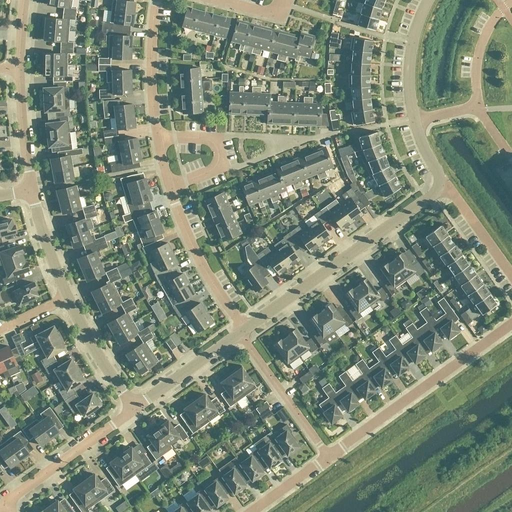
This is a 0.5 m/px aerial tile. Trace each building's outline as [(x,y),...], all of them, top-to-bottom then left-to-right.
[(63,8),(63,14),(76,16),(76,10),(71,9),(72,0),(48,0),(47,6),(63,8)] [(112,1),(111,12),(133,15),(135,3),(133,3),(133,1),(128,0),(127,2),(112,1)] [(363,4),(381,10),(385,0),(384,0),(365,0),(364,4),(363,4)] [(360,15),(378,20),(381,10),(363,4),(360,15)] [(182,28),(193,30),(198,11),(187,9),(182,28)] [(198,11),(193,30),(203,33),(208,14),(198,11)] [(102,23),(101,29),(114,30),(114,24),(132,27),(132,24),(134,24),(135,17),(133,17),(133,15),(111,12),(110,24),(102,23)] [(69,32),(70,21),(75,21),(76,16),(63,14),(62,20),(46,19),(45,30),(69,32)] [(203,33),(214,36),(219,17),(208,14),(203,33)] [(378,21),(378,20),(360,15),(357,26),(375,31),(378,21)] [(219,17),(214,36),(225,39),(230,20),(219,17)] [(238,51),(243,52),(244,46),(250,25),(237,22),(231,42),(240,45),(238,51)] [(262,28),(250,25),(244,46),(252,48),(251,54),(255,56),(262,28)] [(269,52),(275,32),(262,28),(255,56),(260,57),(261,50),(269,52)] [(108,48),(130,49),(131,37),(113,36),(114,30),(101,29),(101,36),(108,36),(108,48)] [(60,43),(60,49),(73,49),(73,43),(68,43),(69,32),(45,30),(44,41),(60,43)] [(280,62),(287,35),(275,32),(269,52),(278,54),(276,61),(280,62)] [(314,38),(301,34),(300,38),(295,59),(294,62),(298,63),(300,56),(309,58),(314,38)] [(300,38),(287,35),(280,62),(285,63),(287,57),(295,59),(300,38)] [(350,51),(371,53),(373,42),(352,38),(350,51)] [(98,59),(98,66),(110,66),(110,60),(130,61),(130,49),(108,48),(108,60),(98,59)] [(73,55),(73,49),(60,49),(60,55),(43,54),(43,66),(67,66),(67,55),(73,55)] [(352,52),(351,64),(370,65),(371,53),(350,51),(352,52)] [(255,72),(263,72),(263,63),(255,63),(255,72)] [(348,75),(348,76),(369,76),(370,65),(351,64),(350,75),(348,75)] [(67,77),(67,66),(43,66),(43,77),(59,77),(60,83),(72,83),(72,77),(67,77)] [(110,72),(110,66),(98,66),(98,73),(107,72),(107,83),(108,83),(113,83),(130,83),(130,71),(110,72)] [(180,71),(180,82),(200,80),(199,69),(180,71)] [(348,76),(348,89),(369,88),(369,76),(348,76)] [(180,82),(181,93),(201,91),(200,80),(180,82)] [(45,90),(44,90),(44,95),(44,101),(69,100),(68,89),(66,89),(66,83),(60,83),(53,83),(53,89),(45,90)] [(130,83),(113,83),(108,83),(108,91),(99,91),(99,100),(113,100),(113,95),(131,95),(130,83)] [(228,115),(242,116),(243,94),(243,88),(239,87),(238,94),(229,94),(228,115)] [(252,88),(251,95),(243,94),(242,116),(255,116),(256,88),(252,88)] [(256,88),(255,116),(267,117),(268,117),(268,103),(269,103),(269,95),(260,95),(261,88),(256,88)] [(350,89),(351,101),(370,99),(369,88),(348,89),(350,89)] [(181,93),(182,103),(201,102),(201,91),(181,93)] [(277,104),(269,103),(268,103),(268,117),(267,117),(267,125),(281,125),(282,97),(277,97),(277,104)] [(281,125),(294,126),(294,105),(286,104),(286,97),(282,97),(281,125)] [(294,126),(307,127),(308,98),(303,98),(303,105),(294,105),(294,126)] [(321,106),(312,105),(312,98),(308,98),(307,127),(320,127),(321,106)] [(350,113),(371,111),(370,99),(351,101),(353,113),(350,113)] [(69,100),(44,101),(45,108),(45,113),(47,113),(54,112),(55,118),(68,117),(70,117),(69,100)] [(111,120),(116,119),(133,117),(132,105),(122,106),(121,101),(102,102),(103,109),(109,108),(111,120)] [(183,115),(202,113),(201,102),(182,103),(183,115)] [(374,122),(371,111),(350,113),(353,126),(374,122)] [(48,125),(46,125),(47,130),(47,137),(70,134),(70,133),(68,123),(68,117),(55,118),(55,124),(48,125)] [(116,119),(117,131),(134,129),(134,126),(136,126),(135,119),(133,119),(133,117),(116,119)] [(111,131),(103,132),(104,139),(116,137),(115,131),(115,130),(111,131)] [(362,151),(380,145),(379,145),(376,134),(377,133),(376,133),(359,138),(362,150),(362,151)] [(47,137),(48,143),(49,148),(58,147),(59,153),(69,151),(72,151),(71,145),(70,134),(47,137)] [(116,155),(138,151),(136,139),(117,143),(116,137),(104,139),(105,146),(114,144),(116,155)] [(380,145),(362,151),(354,154),(356,159),(360,157),(363,165),(364,164),(384,156),(380,145)] [(325,148),(312,153),(323,180),(327,178),(324,172),(333,168),(325,148)] [(81,149),(72,151),(69,151),(70,157),(51,160),(53,172),(70,169),(73,168),(71,157),(82,155),(81,149)] [(109,164),(111,174),(127,171),(127,170),(126,171),(125,165),(141,162),(138,151),(116,155),(118,162),(109,164)] [(312,153),(300,158),(308,178),(316,175),(318,181),(323,180),(312,153)] [(372,175),(389,167),(388,167),(384,156),(364,164),(369,176),(372,175)] [(300,158),(288,163),(299,189),(303,188),(300,181),(308,178),(300,158)] [(354,158),(347,161),(350,168),(357,165),(354,158)] [(276,168),(277,172),(284,188),(292,185),(294,191),(299,189),(288,163),(276,168)] [(73,166),(74,173),(89,171),(88,164),(73,166)] [(378,186),(394,178),(394,177),(389,167),(372,175),(378,186)] [(70,169),(53,172),(54,176),(52,176),(54,184),(73,180),(70,169)] [(339,171),(332,176),(336,182),(344,177),(339,171)] [(277,172),(265,177),(276,203),(280,201),(278,195),(286,191),(284,188),(277,172)] [(125,197),(148,190),(145,179),(137,181),(135,176),(131,176),(120,180),(125,197)] [(265,177),(253,182),(261,201),(269,198),(272,204),(276,203),(265,177)] [(398,190),(400,188),(394,178),(378,186),(378,187),(379,187),(384,198),(385,198),(392,193),(393,195),(399,191),(398,190)] [(261,201),(253,182),(241,187),(249,206),(257,203),(260,209),(264,208),(261,201)] [(60,203),(77,199),(79,198),(76,187),(55,192),(57,200),(59,199),(60,203)] [(354,194),(351,189),(341,196),(345,202),(340,206),(352,223),(362,216),(353,203),(359,199),(358,198),(354,194)] [(125,197),(127,203),(126,203),(129,214),(139,211),(142,210),(140,205),(151,201),(151,200),(153,199),(151,194),(149,195),(148,190),(125,197)] [(223,194),(205,202),(209,212),(227,204),(223,194)] [(363,195),(361,196),(358,198),(359,199),(365,208),(370,205),(363,195)] [(77,199),(60,203),(63,214),(80,210),(77,199)] [(335,200),(320,212),(327,222),(333,218),(342,231),(352,223),(340,206),(335,200)] [(227,204),(209,212),(214,222),(232,214),(227,204)] [(83,215),(95,211),(94,205),(82,209),(83,215)] [(129,214),(122,217),(124,224),(132,221),(136,231),(159,223),(155,212),(144,216),(142,210),(139,211),(129,214)] [(95,211),(83,215),(85,220),(97,217),(95,211)] [(308,229),(320,246),(330,239),(321,226),(327,222),(320,212),(314,216),(318,222),(308,229)] [(232,214),(214,222),(218,232),(236,224),(232,214)] [(70,237),(87,231),(83,220),(66,226),(70,237)] [(0,243),(2,243),(0,237),(16,234),(14,226),(13,227),(11,221),(1,223),(0,221),(0,243)] [(163,234),(159,223),(136,231),(143,248),(150,245),(154,243),(152,238),(163,234)] [(236,224),(218,232),(223,242),(241,234),(236,224)] [(432,247),(447,237),(447,236),(440,227),(440,226),(438,228),(436,226),(431,230),(432,232),(425,237),(425,238),(426,238),(432,247)] [(288,234),(296,244),(301,240),(310,253),(320,246),(308,229),(302,233),(298,227),(288,234)] [(94,247),(106,243),(104,237),(95,241),(93,235),(91,236),(89,231),(87,231),(70,237),(74,248),(92,242),(94,247)] [(284,240),(274,247),(277,251),(289,268),(299,261),(290,249),(296,244),(288,234),(282,238),(284,240)] [(439,257),(454,246),(447,237),(432,247),(433,248),(433,247),(439,257)] [(83,271),(99,264),(96,259),(101,257),(99,252),(108,249),(106,243),(94,247),(96,252),(78,260),(83,271)] [(150,252),(155,262),(172,254),(167,244),(153,251),(150,245),(143,248),(142,249),(145,255),(150,252)] [(423,254),(416,244),(411,248),(418,258),(423,254)] [(265,269),(248,245),(244,248),(247,262),(251,268),(242,275),(255,293),(267,284),(259,273),(265,269)] [(0,262),(1,267),(23,259),(21,254),(23,254),(20,247),(5,252),(3,246),(0,247),(0,262)] [(446,267),(461,256),(454,247),(454,246),(439,257),(440,257),(446,266),(446,267)] [(289,268),(277,251),(271,256),(269,253),(265,256),(263,253),(257,257),(264,267),(270,263),(279,276),(289,268)] [(157,281),(170,275),(167,270),(177,265),(172,254),(155,262),(150,265),(155,275),(154,275),(157,281)] [(424,273),(417,263),(411,267),(401,254),(395,259),(396,260),(392,263),(405,282),(415,274),(417,277),(424,273)] [(453,276),(468,266),(468,265),(468,266),(461,256),(446,267),(447,267),(453,276)] [(25,264),(23,259),(1,267),(5,279),(2,280),(4,286),(15,282),(13,276),(29,271),(26,264),(25,264)] [(190,259),(180,263),(183,270),(192,266),(190,259)] [(405,282),(392,263),(387,266),(386,265),(380,269),(390,282),(384,286),(391,296),(397,292),(395,289),(405,282)] [(99,264),(83,271),(87,282),(103,275),(99,264)] [(460,286),(475,276),(475,275),(468,266),(453,276),(454,277),(460,286)] [(107,279),(119,274),(116,269),(105,274),(107,279)] [(107,285),(92,293),(93,295),(91,296),(94,302),(96,301),(97,303),(117,293),(112,283),(121,279),(119,274),(107,279),(109,282),(106,283),(107,285)] [(166,297),(188,284),(183,274),(173,280),(170,275),(157,281),(166,297)] [(467,296),(482,285),(475,276),(460,286),(461,287),(461,286),(467,296)] [(361,285),(356,289),(370,307),(380,300),(382,303),(388,298),(381,289),(375,293),(366,280),(360,284),(361,285)] [(16,285),(5,290),(11,302),(16,300),(19,306),(22,304),(22,306),(29,303),(28,302),(38,297),(35,291),(37,290),(33,284),(19,290),(16,285)] [(187,305),(184,300),(194,294),(188,284),(166,297),(175,313),(183,308),(187,305)] [(482,285),(467,296),(465,298),(469,303),(466,306),(468,310),(474,306),(489,295),(482,286),(482,285)] [(370,307),(356,289),(352,292),(351,290),(345,295),(354,308),(349,312),(356,322),(362,317),(360,314),(370,307)] [(117,293),(97,303),(102,314),(120,305),(122,310),(133,304),(131,299),(122,303),(117,293)] [(489,295),(474,306),(468,310),(460,316),(467,326),(472,322),(469,319),(479,312),(481,315),(482,316),(489,311),(490,313),(495,309),(494,307),(496,305),(489,295)] [(425,308),(448,340),(459,332),(453,324),(458,320),(443,299),(437,303),(445,314),(435,321),(426,308),(425,308)] [(114,335),(129,326),(133,324),(128,314),(136,309),(133,304),(122,310),(125,315),(108,324),(114,335)] [(187,313),(183,308),(175,313),(179,318),(184,315),(191,324),(206,313),(200,304),(187,313)] [(325,311),(321,314),(334,332),(345,325),(347,328),(352,324),(345,314),(340,318),(330,305),(324,309),(325,311)] [(448,340),(425,308),(419,313),(426,324),(416,331),(412,324),(431,352),(432,352),(433,353),(438,349),(437,348),(442,344),(436,336),(442,332),(448,340)] [(206,313),(191,324),(197,333),(208,326),(209,327),(214,324),(206,313)] [(326,343),(324,340),(334,332),(321,314),(317,317),(316,316),(310,320),(319,333),(313,337),(320,347),(326,343)] [(129,326),(114,335),(115,337),(113,338),(117,344),(119,343),(120,345),(137,335),(137,334),(139,333),(133,324),(129,326)] [(431,352),(412,324),(405,329),(412,339),(402,346),(395,336),(415,364),(425,356),(420,348),(425,344),(431,352)] [(153,325),(147,328),(150,333),(156,330),(153,325)] [(33,345),(23,350),(26,356),(41,348),(61,338),(57,331),(56,332),(53,327),(36,336),(36,335),(30,338),(33,345)] [(140,340),(150,333),(147,328),(139,333),(137,334),(137,335),(140,340)] [(311,353),(317,349),(310,340),(304,344),(295,330),(289,335),(290,336),(286,339),(299,358),(309,351),(311,353)] [(143,344),(126,355),(128,357),(126,358),(130,364),(132,363),(133,365),(151,352),(145,343),(153,338),(150,333),(140,340),(143,344)] [(171,341),(176,348),(181,344),(174,334),(169,338),(170,339),(171,341)] [(414,364),(415,364),(395,336),(388,341),(395,351),(385,358),(378,348),(378,349),(398,376),(409,368),(403,360),(409,356),(414,364)] [(62,345),(64,344),(61,338),(41,348),(47,358),(40,362),(44,369),(56,362),(53,356),(65,350),(62,345)] [(176,348),(171,341),(170,339),(165,342),(171,351),(176,348)] [(299,358),(286,339),(281,343),(280,341),(274,345),(288,365),(299,358)] [(15,346),(19,357),(20,359),(26,356),(20,344),(15,346)] [(9,348),(9,347),(0,351),(0,356),(10,377),(20,373),(19,371),(24,368),(20,359),(19,357),(14,360),(9,348)] [(398,376),(378,349),(371,353),(378,363),(368,370),(362,360),(361,361),(381,388),(392,381),(386,373),(392,368),(398,376)] [(158,362),(151,352),(133,365),(140,375),(141,374),(142,375),(147,372),(146,371),(158,362)] [(5,380),(10,377),(0,356),(0,375),(2,374),(5,380)] [(71,360),(59,367),(56,362),(44,369),(48,375),(54,371),(60,381),(60,382),(79,370),(75,364),(74,365),(71,360)] [(345,373),(365,400),(375,393),(369,384),(375,380),(381,388),(361,361),(355,365),(361,375),(352,382),(345,372),(345,373)] [(32,380),(41,377),(39,368),(29,371),(32,380)] [(237,369),(230,375),(246,397),(256,389),(242,369),(238,371),(237,369)] [(60,382),(60,381),(58,382),(61,389),(57,391),(64,402),(76,394),(72,389),(84,382),(81,377),(83,376),(79,370),(60,382)] [(299,380),(302,385),(313,377),(309,372),(299,380)] [(364,400),(365,400),(345,373),(338,377),(345,387),(335,394),(328,384),(328,385),(348,412),(359,405),(353,397),(358,392),(364,400)] [(227,393),(221,397),(229,408),(246,397),(230,375),(223,380),(224,381),(221,384),(227,393)] [(323,414),(331,425),(342,417),(336,409),(342,404),(348,412),(328,385),(321,389),(328,399),(318,406),(324,413),(323,414)] [(64,402),(65,403),(73,415),(79,411),(84,417),(85,416),(86,418),(92,414),(91,412),(102,405),(98,399),(96,400),(92,394),(81,402),(76,394),(64,402)] [(193,401),(209,423),(225,411),(217,400),(211,404),(205,395),(201,397),(200,396),(193,401)] [(270,404),(285,421),(291,416),(276,399),(270,404)] [(192,435),(209,423),(193,401),(186,406),(187,408),(184,410),(190,420),(184,424),(192,435)] [(259,416),(268,409),(270,408),(266,402),(255,410),(259,416)] [(38,422),(36,420),(50,440),(59,433),(53,424),(58,421),(49,408),(40,415),(42,419),(38,422)] [(268,409),(259,416),(258,416),(262,421),(272,414),(268,409)] [(50,440),(36,420),(22,431),(29,441),(34,438),(40,446),(50,440)] [(164,424),(163,422),(156,427),(169,445),(179,438),(182,442),(188,438),(180,427),(174,431),(168,422),(164,424)] [(274,438),(275,439),(281,448),(287,456),(289,455),(290,456),(299,450),(299,449),(297,450),(297,449),(298,448),(293,441),(294,440),(296,442),(290,433),(291,432),(286,426),(272,435),(274,438)] [(172,449),(169,445),(156,427),(149,433),(150,434),(147,437),(153,446),(148,450),(155,461),(172,449)] [(5,442),(19,461),(29,455),(22,446),(27,442),(20,432),(5,442)] [(275,453),(281,448),(275,439),(274,438),(266,443),(268,445),(258,452),(264,461),(270,469),(273,466),(274,468),(282,463),(275,453)] [(19,461),(5,442),(0,446),(0,462),(3,460),(10,468),(19,461)] [(120,456),(135,476),(151,464),(144,454),(138,458),(131,448),(129,449),(128,448),(123,451),(124,453),(120,456)] [(257,466),(260,463),(264,461),(258,452),(256,450),(249,456),(250,458),(240,465),(246,474),(252,482),(255,479),(256,481),(263,476),(262,474),(263,474),(257,466)] [(135,476),(120,456),(116,459),(115,458),(110,461),(111,462),(110,463),(117,473),(111,477),(119,488),(135,476)] [(206,457),(202,460),(206,467),(211,464),(206,457)] [(239,478),(246,474),(240,465),(239,463),(231,469),(232,471),(223,477),(228,486),(234,494),(236,493),(237,494),(246,488),(246,487),(244,489),(244,488),(245,487),(239,478)] [(83,483),(98,503),(114,491),(107,481),(101,485),(94,475),(93,476),(92,475),(87,478),(88,479),(83,483)] [(222,491),(225,489),(228,486),(223,477),(221,476),(203,489),(211,499),(217,507),(220,505),(221,506),(229,501),(222,491)] [(98,503),(83,483),(79,486),(78,484),(73,488),(74,489),(73,490),(80,500),(74,504),(80,511),(88,511),(88,510),(98,503)] [(209,511),(204,504),(211,499),(203,489),(195,494),(197,496),(187,503),(193,511),(209,511)] [(47,509),(48,511),(73,511),(70,507),(64,511),(57,502),(56,503),(55,501),(50,505),(51,506),(47,509)] [(186,501),(182,504),(178,507),(179,509),(174,511),(192,511),(193,511),(187,503),(186,501)]
